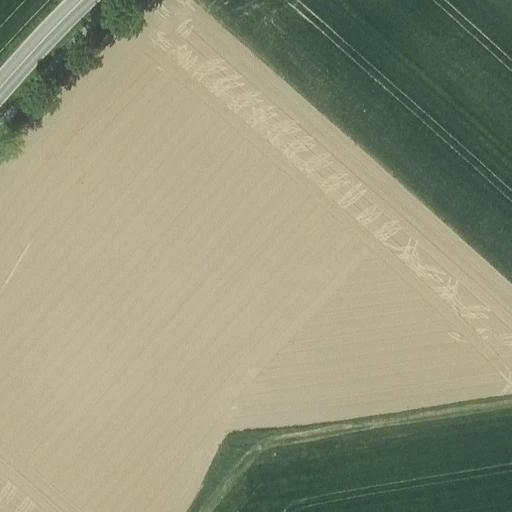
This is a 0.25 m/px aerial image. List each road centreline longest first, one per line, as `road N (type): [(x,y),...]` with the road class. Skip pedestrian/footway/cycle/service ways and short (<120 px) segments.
road 1 (track): [(224,511),(275,461),(511,417)]
road 2 (tertiary): [(83,0),(0,89)]
